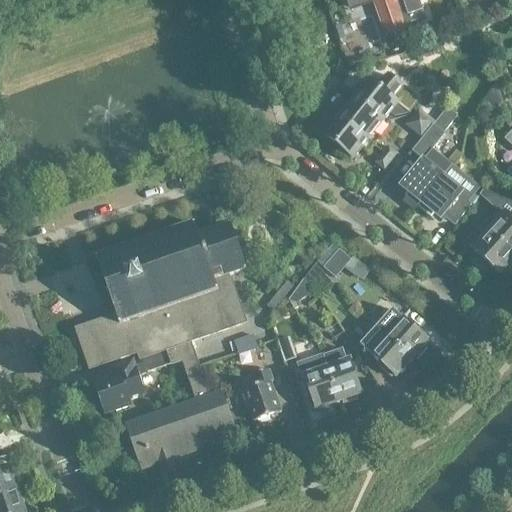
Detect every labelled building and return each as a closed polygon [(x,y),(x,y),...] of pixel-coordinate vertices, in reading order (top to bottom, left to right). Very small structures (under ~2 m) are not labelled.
[(373,0),(387,37),(409,30),(403,12),(398,0),(373,0)] [(398,0),(403,12),(416,8),(413,0),(398,0)] [(371,82),(357,100),(385,123),(403,101),(398,96),(405,88),(391,77),(381,89),(371,82)] [(357,100),(342,118),(377,147),(383,139),(376,134),(385,123),(357,100)] [(435,123),(422,139),(411,152),(426,164),(406,187),(413,192),(408,199),(421,209),(446,179),(437,171),(450,157),(437,146),(445,136),(444,135),(458,117),(447,108),(435,123)] [(407,126),(416,134),(429,118),(419,111),(407,126)] [(371,155),(377,147),(342,118),(338,123),(336,121),(325,135),(356,160),(365,150),(371,155)] [(429,118),(416,134),(422,139),(435,123),(429,118)] [(479,166),(492,163),(487,138),(473,141),(479,166)] [(387,171),(400,155),(391,148),(378,164),(387,171)] [(446,179),(421,209),(434,220),(439,214),(445,219),(464,196),(474,204),(480,195),(488,186),(479,178),(473,185),(462,176),(454,185),(446,179)] [(492,233),(511,251),(511,190),(495,177),(488,186),(480,195),(500,214),(496,219),(501,223),(492,233)] [(196,226),(117,254),(98,260),(110,296),(121,327),(130,324),(142,362),(99,377),(102,384),(97,386),(107,416),(132,408),(130,402),(145,397),(138,378),(181,363),(176,349),(157,356),(144,319),(219,293),(215,282),(247,271),(232,226),(200,237),(196,226)] [(478,240),(471,247),(475,250),(475,251),(502,275),(508,268),(510,269),(511,266),(511,251),(492,233),(482,244),(478,240)] [(319,262),(338,277),(347,266),(364,280),(371,271),(336,242),(319,262)] [(368,313),(377,303),(359,289),(351,299),(368,313)] [(169,340),(221,322),(218,314),(219,314),(216,305),(163,323),(166,333),(167,332),(169,340)] [(345,335),(355,329),(342,310),(332,316),(345,335)] [(345,335),(332,316),(321,323),(334,342),(345,335)] [(389,327),(383,334),(414,362),(430,344),(403,320),(393,331),(389,327)] [(285,365),(297,360),(284,323),(272,327),(285,365)] [(414,362),(383,334),(377,341),(381,345),(371,356),(397,380),(414,362)] [(241,354),(260,348),(255,335),(237,340),(241,354)] [(312,355),(319,350),(311,337),(303,341),(312,355)] [(218,370),(233,366),(230,356),(215,360),(218,370)] [(335,362),(326,365),(340,405),(362,397),(350,363),(337,367),(335,362)] [(306,378),(311,393),(307,394),(312,411),(316,409),(317,412),(340,405),(326,365),(318,368),(320,373),(306,378)] [(256,424),(281,415),(271,386),(274,385),(270,372),(253,378),(257,388),(244,392),(256,424)] [(173,461),(237,438),(222,396),(128,428),(142,471),(161,465),(164,472),(175,468),(173,461)] [(0,497),(15,493),(7,469),(0,471),(0,497)] [(22,511),(15,493),(0,497),(0,511),(22,511)]
